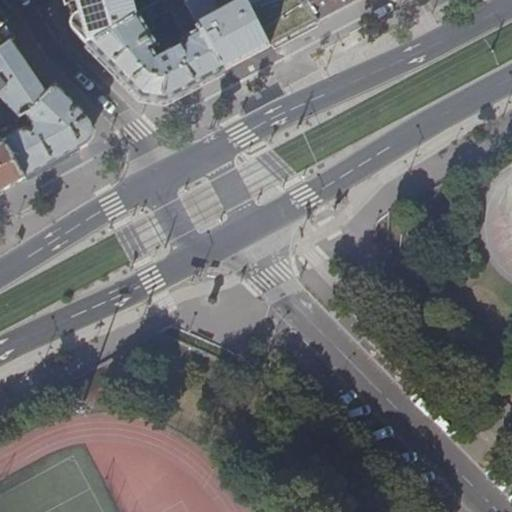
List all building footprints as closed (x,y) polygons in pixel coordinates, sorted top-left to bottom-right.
[(133,0),(64,0),(67,8),(71,7),(74,20),(72,21),(77,28),(86,45),(161,0),(144,0),(136,6),(133,0)] [(195,21),(183,0),(161,0),(86,45),(116,76),(140,100),(164,103),(173,99),(203,83),(223,72),(195,21)] [(183,0),(195,21),(215,11),(227,14),(250,58),(269,48),(251,14),(243,0),(183,0)] [(319,22),(303,0),(276,0),(251,14),(269,48),(294,35),(319,22)] [(349,5),(359,0),(303,0),(319,22),(349,5)] [(0,17),(0,49),(10,42),(14,38),(0,17)] [(10,43),(10,42),(0,49),(0,96),(17,119),(22,116),(24,114),(45,95),(44,94),(26,67),(10,43)] [(55,85),(45,95),(24,114),(32,125),(29,129),(28,132),(22,129),(0,141),(22,180),(56,162),(87,145),(90,120),(73,103),(55,85)] [(0,192),(22,180),(0,141),(0,140),(0,192)]
